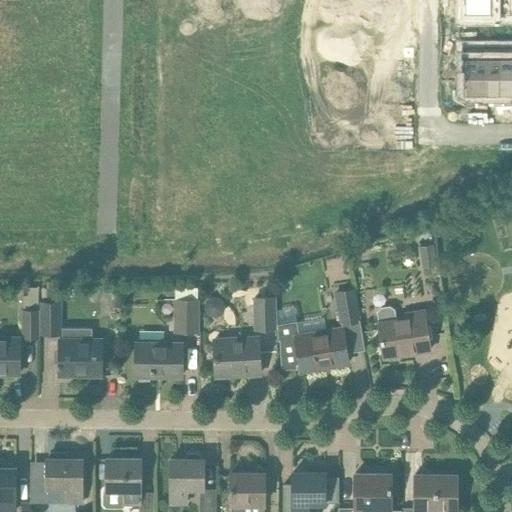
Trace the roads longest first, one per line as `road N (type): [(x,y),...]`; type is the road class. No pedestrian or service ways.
road 1 (residential): [(502,511),(478,443),(453,420),(422,408),(293,421),(0,418)]
road 2 (residential): [(105,226),(113,0)]
road 3 (residential): [(428,0),(429,132),(511,133)]
